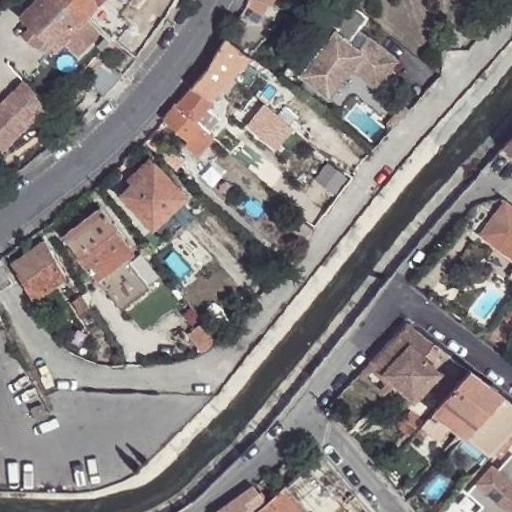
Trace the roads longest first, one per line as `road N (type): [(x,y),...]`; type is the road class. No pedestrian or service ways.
road 1 (residential): [(212,0),(138,106),(0,222)]
road 2 (residential): [(511,191),(473,191),(394,291)]
road 3 (residential): [(394,291),(304,409)]
road 4 (residential): [(394,291),(511,380)]
road 5 (residential): [(304,409),(199,511)]
road 6 (residential): [(304,409),(392,511)]
